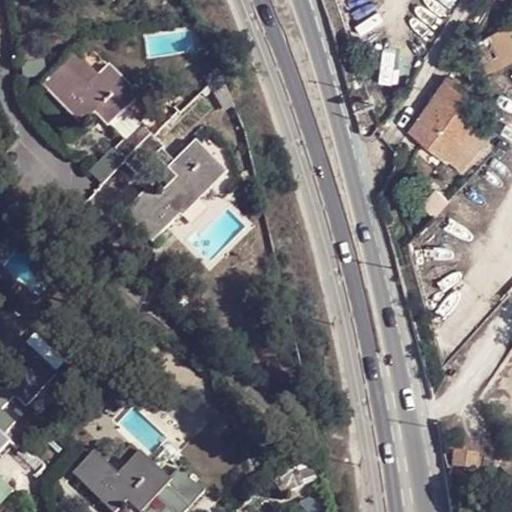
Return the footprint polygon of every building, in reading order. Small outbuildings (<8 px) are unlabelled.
[(511,61),(511,32),(461,59),(474,82),(511,61)] [(74,52),(64,63),(89,90),(101,79),(74,52)] [(64,63),(43,84),(85,125),(99,111),(111,124),(140,96),(112,68),(101,79),(89,90),(64,63)] [(462,175),(494,138),(457,111),(469,95),(446,79),(410,131),(462,175)] [(141,124),(117,148),(129,160),(153,136),(141,124)] [(156,156),(165,148),(153,136),(129,160),(125,162),(138,174),(156,156)] [(226,170),(196,140),(177,160),(168,168),(177,177),(158,196),(150,188),(124,213),(153,243),(226,170)] [(168,168),(177,160),(165,148),(156,156),(168,168)] [(0,319),(0,364),(8,372),(0,378),(28,406),(58,377),(0,319)] [(0,450),(12,439),(0,426),(0,450)] [(47,436),(62,450),(63,449),(49,434),(47,436)] [(46,438),(60,452),(62,450),(47,436),(46,438)] [(69,451),(67,448),(61,454),(63,456),(69,451)] [(476,467),(477,454),(455,451),(454,465),(476,467)] [(96,452),(76,472),(115,511),(119,511),(132,499),(143,511),(173,511),(179,507),(183,511),(194,511),(200,507),(174,481),(157,462),(131,487),(96,452)] [(0,502),(12,490),(0,478),(0,502)]
